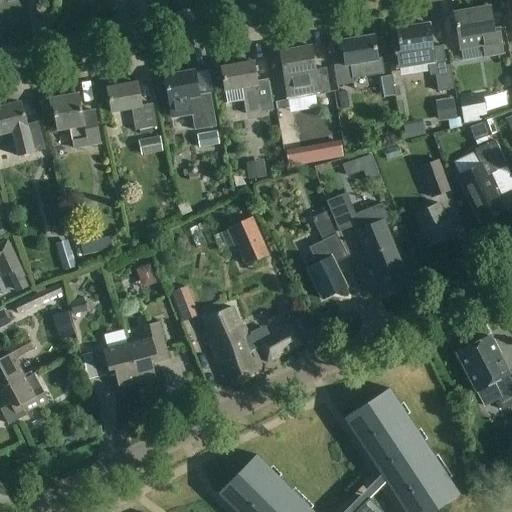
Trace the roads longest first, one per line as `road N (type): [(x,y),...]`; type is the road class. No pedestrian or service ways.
road 1 (unclassified): [(511,274),(27,511)]
road 2 (residential): [(0,57),(325,0)]
